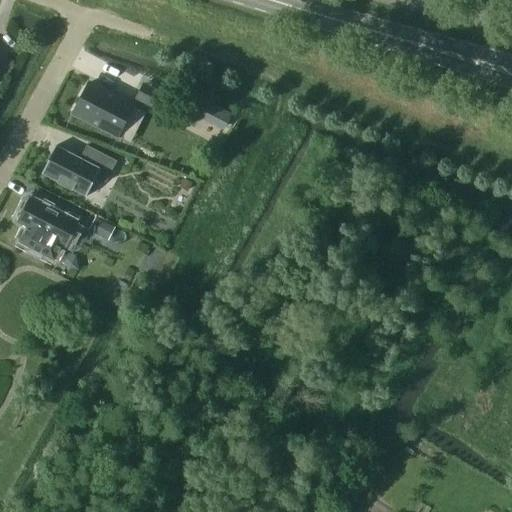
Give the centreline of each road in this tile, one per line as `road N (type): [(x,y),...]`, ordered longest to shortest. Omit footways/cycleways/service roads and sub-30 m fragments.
road 1 (track): [(84,15),(206,51),(511,173)]
road 2 (residential): [(40,0),(84,15),(0,167)]
road 3 (primary): [(382,34),(400,48),(511,81)]
road 4 (primary): [(511,62),(382,34)]
road 5 (primary): [(382,34),(265,0)]
